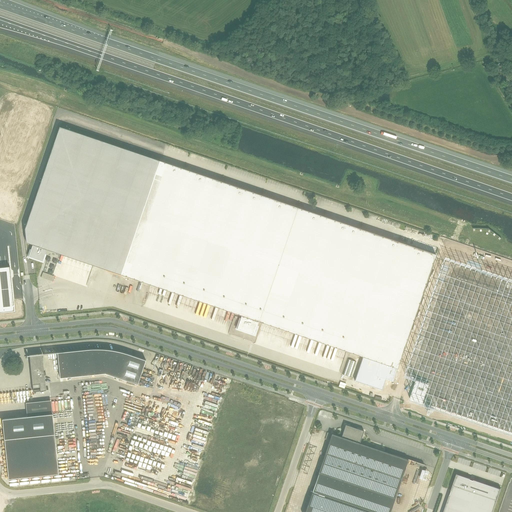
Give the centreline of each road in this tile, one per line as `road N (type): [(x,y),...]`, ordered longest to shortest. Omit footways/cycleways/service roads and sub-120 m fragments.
road 1 (motorway): [(0,19),(511,197)]
road 2 (motorway): [(511,179),(0,4)]
road 3 (unclassified): [(318,390),(118,323),(0,330)]
road 4 (unclassified): [(0,337),(107,328),(316,396)]
road 5 (unclassified): [(316,396),(511,463)]
road 6 (unclassified): [(511,456),(318,390)]
road 7 (unclassified): [(0,489),(108,485),(187,511)]
road 8 (unknown): [(322,438),(345,420),(435,460)]
road 9 (unclassified): [(277,511),(316,396)]
